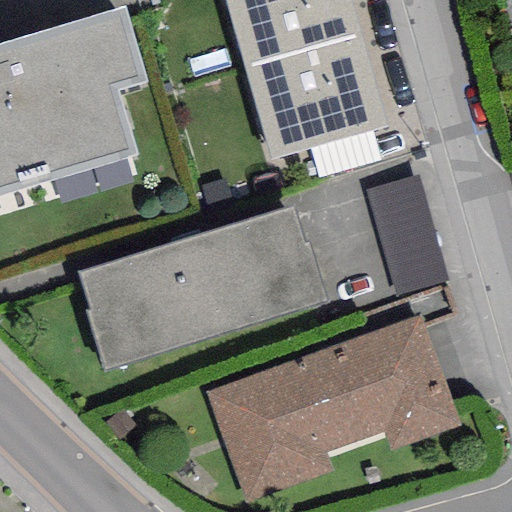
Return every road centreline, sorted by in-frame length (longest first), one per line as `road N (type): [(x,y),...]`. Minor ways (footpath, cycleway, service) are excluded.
road 1 (residential): [(511,277),(433,0)]
road 2 (tertiary): [(110,511),(0,405)]
